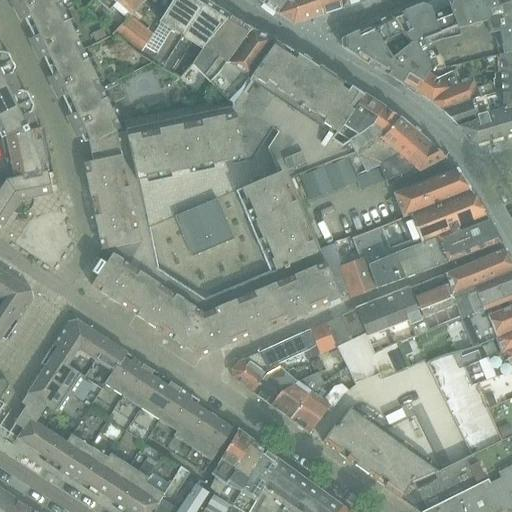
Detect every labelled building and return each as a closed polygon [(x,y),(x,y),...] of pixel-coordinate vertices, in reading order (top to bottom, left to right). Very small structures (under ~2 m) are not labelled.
[(15,0),(29,28),(73,7),(69,0),(15,0)] [(97,0),(109,11),(112,7),(127,20),(130,17),(146,0),(97,0)] [(206,2),(202,0),(174,0),(171,4),(159,23),(172,31),(159,53),(152,63),(162,69),(168,59),(182,37),(206,2)] [(263,0),(261,2),(277,14),(287,0),(263,0)] [(287,0),(277,14),(293,25),(323,15),(317,0),(287,0)] [(342,9),(340,0),(317,0),(323,15),(342,9)] [(340,0),(342,9),(367,1),(366,0),(340,0)] [(442,15),(434,18),(430,7),(421,4),(414,7),(391,16),(402,36),(387,49),(371,25),(341,40),(340,47),(414,91),(414,92),(415,93),(427,73),(431,70),(434,71),(477,62),(487,59),(511,52),(511,1),(492,9),(488,0),(446,0),(446,1),(450,12),(442,15)] [(511,0),(488,0),(492,9),(511,1),(511,0)] [(229,17),(206,2),(182,37),(168,59),(162,69),(172,76),(191,43),(202,49),(229,17)] [(29,28),(48,67),(92,46),(73,7),(29,28)] [(402,36),(391,16),(371,25),(387,49),(402,36)] [(113,35),(127,46),(141,26),(130,17),(113,35)] [(234,18),(231,18),(229,17),(202,49),(192,65),(210,83),(226,63),(250,30),(241,24),(239,21),(234,18)] [(153,35),(141,26),(127,46),(140,55),(153,35)] [(275,41),(250,30),(226,63),(210,83),(229,102),(241,89),(249,78),(255,69),(275,41)] [(48,67),(67,106),(111,85),(92,46),(48,67)] [(2,52),(0,48),(0,65),(11,61),(8,54),(2,52)] [(495,73),(495,76),(511,74),(511,52),(487,59),(486,73),(495,73)] [(14,67),(11,61),(0,65),(0,89),(16,82),(12,74),(14,67)] [(458,85),(453,72),(437,79),(427,73),(415,93),(430,102),(438,90),(458,85)] [(511,74),(495,76),(495,80),(493,80),(493,83),(493,90),(497,89),(499,93),(505,93),(511,93),(511,74)] [(482,87),(480,79),(458,85),(438,90),(430,102),(442,111),(472,97),(478,94),(476,88),(482,87)] [(20,91),(16,82),(0,89),(0,114),(30,100),(27,93),(20,91)] [(478,94),(480,99),(499,93),(497,89),(493,90),(493,83),(482,87),(476,88),(478,94)] [(67,106),(84,142),(128,121),(125,114),(111,85),(67,106)] [(511,117),(505,93),(499,93),(480,99),(478,94),(472,97),(478,117),(459,126),(470,142),(476,144),(511,133),(511,117)] [(334,139),(342,144),(349,140),(371,128),(384,108),(365,96),(347,123),(344,128),(334,139)] [(478,117),(472,97),(442,111),(459,126),(478,117)] [(33,106),(30,100),(0,114),(0,137),(1,139),(6,137),(35,122),(31,113),(33,106)] [(3,190),(0,193),(0,427),(9,433),(9,434),(11,434),(17,438),(18,439),(42,455),(43,455),(44,456),(45,457),(46,457),(47,458),(48,459),(49,459),(50,460),(51,461),(52,461),(53,462),(54,463),(90,486),(91,487),(92,487),(93,488),(94,489),(95,489),(96,490),(97,490),(98,491),(99,492),(100,492),(101,493),(102,494),(108,498),(109,498),(114,502),(115,503),(116,503),(117,504),(118,505),(119,505),(120,506),(121,507),(122,507),(123,508),(124,509),(125,509),(126,510),(165,450),(185,463),(217,413),(199,401),(198,400),(197,400),(221,363),(345,311),(340,298),(326,264),(290,179),(286,170),(305,163),(301,154),(288,159),(280,139),(232,104),(228,104),(234,132),(20,178),(24,197),(21,201),(3,190)] [(400,118),(384,108),(371,128),(349,140),(356,153),(375,145),(400,118)] [(445,158),(400,118),(375,145),(356,153),(349,156),(356,175),(379,165),(388,186),(420,172),(419,171),(444,158),(445,158)] [(6,137),(15,178),(53,170),(46,138),(41,139),(39,130),(39,129),(6,137)] [(348,159),(336,163),(345,187),(357,182),(356,177),(348,159)] [(345,187),(336,163),(325,168),(334,191),(345,187)] [(334,191),(325,168),(313,172),(322,196),(334,191)] [(379,169),(356,177),(357,182),(360,190),(384,181),(379,169)] [(457,170),(456,170),(424,183),(394,194),(404,219),(471,192),(457,170)] [(322,196),(313,172),(301,177),(310,200),(322,196)] [(486,217),(471,192),(404,219),(352,240),(357,253),(387,240),(393,256),(421,244),(436,237),(486,217)] [(500,243),(486,217),(436,237),(421,244),(393,256),(369,265),(377,289),(446,264),(500,243)] [(360,259),(357,253),(352,240),(332,247),(339,267),(344,280),(351,299),(377,289),(369,265),(365,257),(360,259)] [(441,276),(408,289),(414,304),(416,311),(511,271),(511,262),(505,250),(464,267),(460,268),(441,276)] [(414,304),(403,308),(407,317),(416,338),(429,333),(421,314),(453,301),(462,320),(511,299),(511,271),(416,311),(414,304)] [(362,307),(356,310),(366,333),(407,317),(403,308),(414,304),(408,289),(362,307)] [(511,299),(462,320),(464,326),(473,346),(474,348),(480,346),(480,345),(496,339),(495,337),(497,336),(511,329),(511,299)] [(356,310),(340,317),(351,341),(365,335),(365,336),(366,336),(367,335),(366,333),(356,310)] [(340,317),(325,324),(336,347),(337,349),(338,349),(337,347),(351,341),(340,317)] [(336,347),(325,324),(309,331),(318,346),(309,350),(312,357),(336,347)] [(511,329),(497,336),(495,337),(496,339),(497,343),(501,352),(511,346),(511,329)] [(318,346),(309,331),(259,353),(267,370),(304,354),(306,358),(312,357),(309,350),(318,346)] [(365,335),(351,341),(368,379),(379,375),(380,374),(373,356),(365,336),(365,335)] [(351,341),(337,347),(338,349),(353,380),(355,384),(368,379),(351,341)] [(397,344),(385,350),(395,375),(409,370),(408,368),(398,346),(397,344)] [(461,357),(462,363),(464,367),(467,376),(471,387),(476,385),(476,386),(511,369),(511,346),(501,352),(491,356),(486,358),(481,360),(481,359),(478,351),(461,357)] [(385,350),(373,356),(380,374),(379,375),(381,381),(395,375),(385,350)] [(267,370),(259,353),(239,362),(232,370),(232,378),(253,393),(268,374),(265,376),(263,372),(267,370)] [(441,358),(427,364),(433,377),(462,363),(461,357),(459,353),(441,358)] [(462,363),(433,377),(439,390),(467,376),(464,367),(462,363)] [(308,365),(288,371),(284,368),(282,371),(278,369),(268,374),(253,393),(270,405),(278,392),(309,377),(308,365)] [(511,369),(476,386),(479,394),(478,394),(479,397),(480,396),(482,401),(485,408),(485,409),(485,410),(511,397),(511,369)] [(316,373),(309,377),(278,392),(270,405),(290,420),(309,391),(312,393),(324,383),(316,373)] [(467,376),(439,390),(446,403),(472,390),(471,387),(467,376)] [(349,391),(342,384),(334,388),(324,402),(312,393),(309,391),(290,420),(310,434),(327,409),(331,412),(343,395),(349,391)] [(472,390),(446,403),(452,416),(482,401),(480,396),(479,397),(478,394),(479,394),(476,386),(476,385),(471,387),(472,390)] [(511,397),(485,410),(486,411),(486,410),(488,414),(494,427),(500,440),(511,434),(511,397)] [(482,401),(452,416),(458,428),(488,414),(486,410),(486,411),(485,410),(485,409),(485,408),(482,401)] [(338,428),(335,427),(324,442),(327,444),(326,445),(337,453),(347,460),(355,466),(354,466),(367,475),(368,475),(375,480),(375,481),(385,488),(400,498),(400,499),(402,500),(440,474),(437,471),(352,409),(338,428)] [(488,414),(458,428),(464,441),(494,427),(488,414)] [(232,429),(214,417),(193,449),(211,462),(220,449),(232,429)] [(494,427),(464,441),(471,455),(500,440),(494,427)] [(237,431),(220,459),(205,483),(221,494),(237,470),(235,469),(252,441),(238,431),(238,432),(237,431)] [(511,435),(501,441),(474,453),(437,471),(440,474),(402,500),(418,511),(422,511),(498,475),(511,468),(511,435)] [(265,450),(252,441),(235,469),(237,470),(221,494),(219,498),(229,504),(233,506),(265,450)] [(246,511),(277,459),(265,450),(233,506),(241,511),(246,511)] [(338,511),(342,506),(289,468),(280,462),(277,459),(246,511),(338,511)] [(152,511),(178,511),(179,511),(170,505),(190,473),(181,468),(163,496),(161,499),(152,511)] [(511,468),(498,475),(422,511),(507,511),(511,510),(511,468)] [(124,511),(152,511),(161,499),(163,496),(146,484),(145,483),(127,510),(126,510),(124,511)] [(195,483),(179,511),(178,511),(196,511),(209,494),(206,492),(205,489),(195,483)] [(0,511),(8,511),(16,500),(0,488),(0,511)] [(215,495),(204,511),(224,511),(229,504),(219,498),(215,495)] [(32,511),(33,511),(16,500),(8,511),(32,511)]
